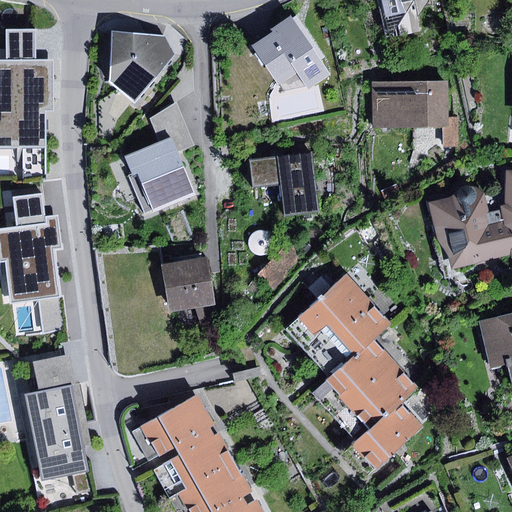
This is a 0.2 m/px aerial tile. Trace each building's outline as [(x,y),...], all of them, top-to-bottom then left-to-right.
[(373,0),(379,3),(388,41),(422,33),(418,17),(428,0),(373,0)] [(273,32),(253,46),(279,86),(298,74),(309,90),(331,75),(292,16),(271,29),(273,32)] [(6,30),(6,62),(36,61),(36,30),(6,30)] [(166,36),(111,31),(109,81),(135,104),(175,56),(166,36)] [(6,62),(0,61),(0,148),(45,148),(45,112),(53,112),(53,61),(36,61),(6,62)] [(448,81),(373,83),(374,128),(442,126),(449,126),(448,81)] [(150,118),(160,143),(171,138),(177,153),(194,146),(177,103),(150,118)] [(458,125),(449,126),(442,126),(443,148),(459,147),(458,125)] [(160,143),(124,157),(133,178),(138,176),(152,211),(194,194),(177,153),(171,138),(160,143)] [(312,153),(251,161),(254,186),(280,183),(285,216),(320,212),(312,153)] [(397,185),(381,192),(385,202),(401,194),(397,185)] [(450,197),(428,203),(437,242),(443,247),(448,258),(452,271),(511,254),(511,258),(511,257),(511,206),(504,207),(500,206),(501,212),(490,213),(485,194),(476,188),(470,186),(466,186),(462,187),(457,191),(450,197)] [(17,228),(47,225),(46,217),(43,193),(13,197),(17,228)] [(17,228),(0,230),(0,261),(9,261),(13,300),(59,295),(53,248),(61,247),(58,216),(46,217),(47,225),(17,228)] [(286,245),(258,273),(274,288),(301,260),(286,245)] [(207,258),(162,265),(170,313),(214,305),(207,258)] [(304,314),(347,361),(372,337),(390,321),(347,274),(327,293),(304,314)] [(511,313),(480,322),(491,366),(508,361),(511,376),(511,313)] [(347,361),(325,379),(370,429),(399,403),(417,387),(372,337),(347,361)] [(33,362),(39,393),(74,386),(77,386),(71,354),(33,362)] [(91,471),(74,386),(39,393),(25,396),(43,481),(91,471)] [(198,396),(141,428),(156,456),(174,446),(210,426),(214,424),(198,396)] [(370,429),(353,446),(377,471),(423,428),(399,403),(370,429)] [(210,426),(174,446),(176,451),(179,456),(216,436),(213,431),(210,426)] [(179,456),(163,465),(179,493),(236,461),(220,433),(216,436),(179,456)] [(236,461),(179,493),(189,511),(216,511),(242,497),(253,491),(236,461)] [(244,501),(242,497),(216,511),(236,511),(247,506),(244,501)] [(236,511),(263,511),(257,500),(247,506),(236,511)]
